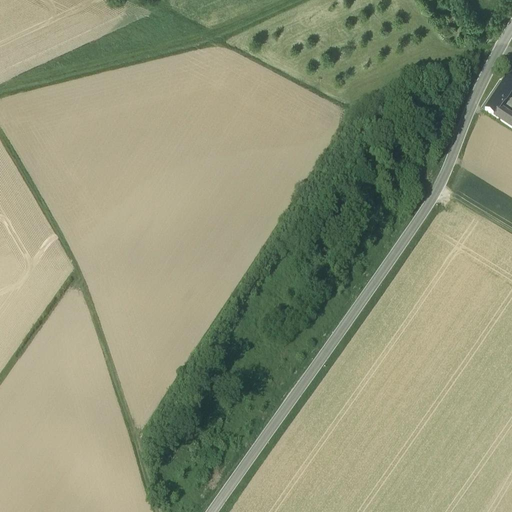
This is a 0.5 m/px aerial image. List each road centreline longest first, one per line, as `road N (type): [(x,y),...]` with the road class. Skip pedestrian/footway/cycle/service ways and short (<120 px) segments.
road 1 (secondary): [(511,26),(436,188),(212,511)]
road 2 (track): [(322,0),(202,53),(0,98)]
road 3 (track): [(153,511),(78,276)]
road 4 (track): [(0,140),(78,276)]
